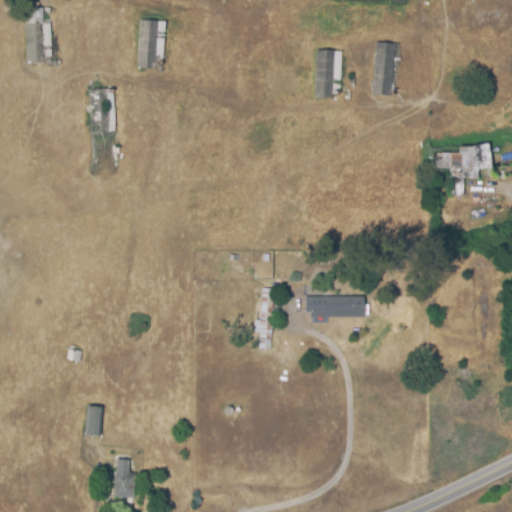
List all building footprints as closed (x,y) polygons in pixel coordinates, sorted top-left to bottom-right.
[(27,64),(26,8),(43,7),(44,64),(27,64)] [(158,21),(155,67),(137,66),(140,20),(158,21)] [(394,44),(391,95),(374,94),(377,43),(394,44)] [(334,52),(331,99),(315,98),(317,51),(334,52)] [(108,132),(90,133),(89,84),(98,83),(98,89),(107,89),(108,132)] [(433,153),(459,154),(459,147),(490,147),(490,168),(432,167),(433,153)] [(275,289),(273,349),(260,349),(260,333),(255,333),(256,320),(261,321),(262,289),(275,289)] [(367,297),(367,319),(326,319),(327,313),(306,313),(306,297),(367,297)] [(104,408),(102,436),(86,435),(88,408),(104,408)] [(118,460),(130,460),(130,474),(136,475),(135,498),(114,497),(115,473),(118,473),(118,460)]
